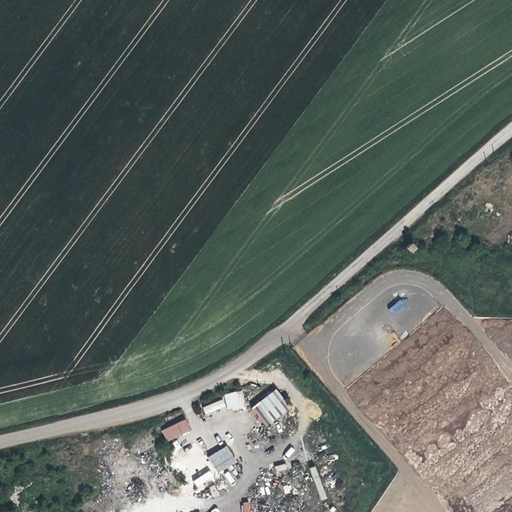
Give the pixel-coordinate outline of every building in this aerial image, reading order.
[(400,299),(389,309),(393,314),(404,304),(400,299)] [(251,409),(265,428),(291,409),(276,389),(251,409)] [(227,411),(245,407),(242,390),(224,394),(227,411)] [(205,414),(226,408),(223,400),(202,406),(205,414)] [(185,419),(161,429),(166,442),(190,431),(185,419)] [(217,473),(236,463),(228,446),(208,456),(217,473)] [(196,487),(214,480),(211,472),(193,479),(196,487)]
